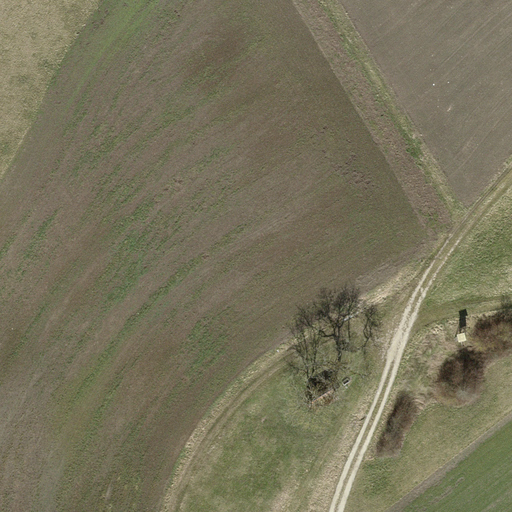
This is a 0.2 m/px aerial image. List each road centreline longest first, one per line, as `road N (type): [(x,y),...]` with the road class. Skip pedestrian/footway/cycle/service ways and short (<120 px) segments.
road 1 (track): [(338,511),(390,380),(406,315),(460,233)]
road 2 (track): [(460,233),(328,0)]
